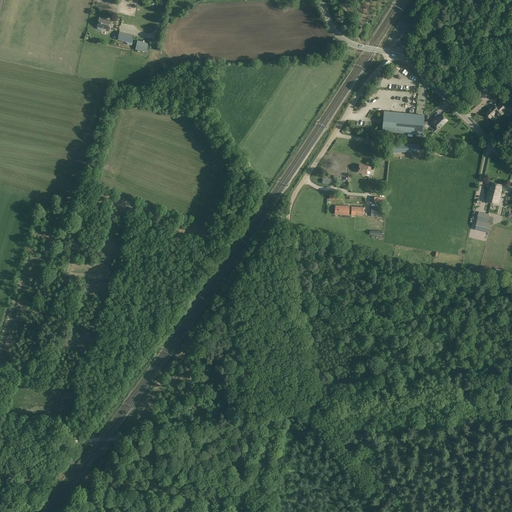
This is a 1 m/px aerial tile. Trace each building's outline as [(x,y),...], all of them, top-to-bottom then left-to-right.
[(98,18),(96,28),(97,28),(97,30),(97,31),(100,31),(101,31),(102,29),(109,31),(111,21),(98,18)] [(120,32),(117,42),(131,45),(133,35),(120,32)] [(137,40),(136,50),(146,52),(148,43),(137,40)] [(475,83),(469,89),(478,98),(484,92),(475,83)] [(490,110),(486,114),(491,119),(496,113),(500,117),(505,113),(504,111),(507,109),(501,103),(497,108),(494,105),(490,110)] [(384,112),(382,132),(423,136),(425,116),(384,112)] [(431,123),(433,124),(429,128),(434,132),(437,129),(438,130),(447,121),(442,115),(437,120),(436,119),(431,123)] [(359,165),(358,172),(366,174),(367,169),(368,170),(369,166),(359,165)] [(494,195),(497,184),(492,182),(490,190),(489,190),(486,201),(491,203),(493,195),(494,195)] [(493,195),(491,203),(498,204),(501,193),(500,192),(502,185),(497,184),(494,195),(493,195)] [(335,205),(335,214),(348,215),(349,206),(335,205)] [(350,206),(350,215),(363,216),(363,207),(350,206)] [(371,207),(370,216),(382,217),(382,207),(371,207)]
